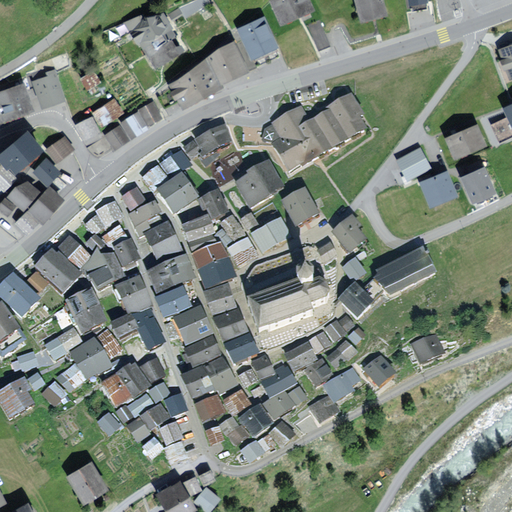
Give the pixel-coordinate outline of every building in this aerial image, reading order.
[(312,0),(282,0),(274,4),(285,28),(319,13),(312,0)] [(384,0),(357,0),(365,26),(390,18),(384,0)] [(134,32),(157,77),(189,60),(165,15),(148,23),(144,15),(120,27),(125,37),(134,32)] [(267,20),(240,32),(254,64),(281,52),(267,20)] [(320,22),(309,27),(320,53),(331,49),(320,22)] [(511,46),(498,51),(509,85),(511,84),(511,46)] [(236,47),(211,59),(225,89),(250,76),(236,47)] [(182,89),(191,110),(227,92),(225,89),(211,59),(182,89)] [(95,71),(79,80),(88,95),(104,86),(95,71)] [(56,77),(35,84),(45,111),(65,104),(56,77)] [(31,84),(0,95),(0,115),(3,125),(41,111),(31,84)] [(269,145),(288,175),(370,135),(362,121),(366,119),(352,93),(325,110),(327,112),(317,118),(310,104),(270,124),(275,132),(269,145)] [(126,113),(113,98),(94,113),(104,129),(126,113)] [(155,103),(141,110),(151,129),(164,122),(155,103)] [(125,124),(134,140),(150,130),(140,114),(125,124)] [(92,118),(77,125),(84,139),(99,132),(92,118)] [(107,134),(116,150),(131,141),(122,125),(107,134)] [(481,128),(447,141),(455,160),(489,147),(481,128)] [(33,131),(1,158),(18,178),(50,151),(33,131)] [(234,148),(227,135),(199,150),(196,145),(186,151),(193,164),(200,161),(203,166),(234,148)] [(105,136),(85,148),(89,153),(94,158),(105,155),(114,149),(105,136)] [(65,139),(49,152),(59,164),(75,151),(65,139)] [(423,151),(399,162),(410,184),(434,172),(423,151)] [(190,172),(181,157),(164,168),(173,183),(190,172)] [(47,161),(34,173),(49,187),(62,175),(47,161)] [(490,162),(459,174),(473,210),(504,198),(490,162)] [(17,179),(1,163),(0,164),(0,183),(7,190),(17,179)] [(253,177),(234,187),(250,216),(288,195),(272,166),(253,177)] [(160,171),(144,182),(155,197),(171,186),(160,171)] [(448,176),(422,187),(433,213),(459,202),(448,176)] [(27,177),(8,198),(23,212),(43,192),(27,177)] [(185,181),(160,198),(174,221),(200,204),(185,181)] [(62,201),(47,189),(27,212),(42,225),(62,201)] [(145,204),(138,192),(125,200),(131,212),(145,204)] [(305,195),(285,206),(299,232),(319,221),(305,195)] [(221,199),(205,207),(214,226),(231,218),(221,199)] [(116,207),(97,216),(105,232),(124,223),(116,207)] [(156,208),(130,219),(136,232),(161,221),(156,208)] [(28,215),(16,228),(25,238),(38,225),(28,215)] [(95,220),(83,230),(93,242),(105,232),(95,220)] [(259,231),(252,220),(243,226),(250,237),(259,231)] [(366,232),(355,221),(337,240),(358,259),(370,247),(360,237),(366,232)] [(231,222),(218,232),(231,249),(244,238),(231,222)] [(209,223),(183,233),(189,247),(214,239),(209,223)] [(291,241),(282,224),(254,239),(263,257),(291,241)] [(169,227),(145,239),(159,267),(182,255),(169,227)] [(128,244),(120,230),(105,238),(113,252),(128,244)] [(214,239),(189,247),(193,259),(218,250),(214,239)] [(75,242),(62,251),(76,270),(89,260),(75,242)] [(97,243),(87,250),(93,260),(103,253),(97,243)] [(249,243),(230,254),(235,262),(253,251),(249,243)] [(333,248),(321,254),(328,268),(339,262),(333,248)] [(132,249),(116,256),(123,274),(139,267),(132,249)] [(253,251),(235,262),(242,274),(258,262),(253,251)] [(224,252),(194,264),(199,276),(229,264),(224,252)] [(442,278),(428,253),(382,274),(385,282),(378,287),(401,301),(442,278)] [(113,257),(89,268),(100,293),(124,283),(113,257)] [(54,260),(39,275),(63,300),(78,285),(54,260)] [(359,262),(345,271),(356,286),(370,277),(359,262)] [(186,264),(151,279),(160,301),(196,287),(186,264)] [(229,264),(199,276),(207,297),(230,288),(237,285),(229,264)] [(49,288),(38,277),(28,287),(40,298),(49,288)] [(303,285),(252,305),(264,335),(315,314),(313,311),(325,306),(329,296),(326,289),(317,286),(314,287),(311,277),(301,281),(303,285)] [(18,280),(0,297),(0,298),(24,323),(43,305),(18,280)] [(141,286),(118,295),(130,322),(152,313),(141,286)] [(189,292),(160,304),(169,324),(198,312),(189,292)] [(238,311),(230,292),(209,300),(217,319),(238,311)] [(380,311),(361,294),(347,309),(366,326),(380,311)] [(93,297),(69,309),(83,339),(107,328),(93,297)] [(7,312),(0,316),(0,356),(25,342),(7,312)] [(242,313),(219,324),(231,349),(254,339),(242,313)] [(212,338),(202,315),(178,326),(188,349),(212,338)] [(354,320),(347,326),(353,334),(360,328),(354,320)] [(134,323),(114,331),(119,345),(140,337),(134,323)] [(343,326),(332,334),(342,347),(353,339),(343,326)] [(157,331),(141,338),(150,357),(166,349),(157,331)] [(74,333),(60,340),(62,343),(68,355),(82,347),(74,333)] [(364,334),(356,345),(364,351),(372,341),(364,334)] [(326,337),(315,345),(325,360),(336,352),(326,337)] [(441,337),(419,349),(431,372),(454,360),(441,337)] [(255,341),(233,351),(242,371),(265,361),(255,341)] [(62,343),(46,351),(52,362),(68,355),(62,343)] [(222,362),(214,344),(185,358),(193,375),(222,362)] [(97,345),(74,358),(78,366),(89,385),(113,372),(97,345)] [(317,350),(293,362),(301,378),(325,366),(317,350)] [(355,350),(334,365),(342,375),(363,360),(355,350)] [(36,357),(16,362),(19,375),(39,370),(36,357)] [(274,361),(258,368),(266,386),(282,379),(274,361)] [(387,362),(371,376),(387,394),(403,379),(387,362)] [(159,365),(145,371),(151,387),(165,381),(159,365)] [(78,366),(57,385),(70,400),(89,385),(78,366)] [(228,367),(212,375),(223,398),(239,390),(228,367)] [(134,370),(119,380),(134,402),(150,392),(134,370)] [(333,370),(316,378),(322,391),(339,383),(333,370)] [(303,388),(295,373),(269,387),(277,401),(303,388)] [(217,396),(207,376),(190,384),(200,404),(217,396)] [(368,387),(361,377),(334,395),(345,411),(365,398),(361,391),(368,387)] [(42,380),(0,400),(0,401),(12,425),(39,412),(32,399),(48,391),(42,380)] [(119,380),(102,391),(116,413),(134,402),(119,380)] [(57,385),(42,404),(56,415),(70,400),(57,385)] [(166,390),(152,398),(158,408),(172,399),(166,390)] [(314,406),(306,394),(298,400),(305,412),(314,406)] [(248,395),(230,404),(238,419),(256,409),(248,395)] [(296,398),(276,410),(285,424),(305,412),(298,400),(296,398)] [(133,409),(131,410),(137,420),(155,409),(149,399),(133,409)] [(185,399),(168,406),(176,425),(193,418),(185,399)] [(221,402),(202,411),(210,428),(229,419),(221,402)] [(337,403),(318,414),(328,430),(346,418),(337,403)] [(163,410),(146,420),(153,432),(170,423),(163,410)] [(281,430),(267,411),(251,423),(265,442),(281,430)] [(126,412),(117,418),(124,428),(132,422),(126,412)] [(111,418),(101,429),(113,440),(123,430),(111,418)] [(244,431),(237,422),(227,429),(234,438),(244,431)] [(145,424),(129,435),(137,446),(153,435),(145,424)] [(182,429),(164,436),(170,451),(187,444),(182,429)] [(291,431),(283,441),(294,451),(303,442),(291,431)] [(249,432),(236,441),(243,450),(256,441),(249,432)] [(223,434),(210,439),(215,452),(228,447),(223,434)] [(278,439),(268,445),(275,455),(285,449),(278,439)] [(158,444),(147,455),(156,465),(168,454),(158,444)] [(263,445),(250,455),(258,466),(272,456),(263,445)] [(187,450),(173,455),(179,470),(193,464),(187,450)] [(70,481),(69,481),(86,511),(113,498),(97,467),(70,481)] [(218,474),(208,481),(214,490),(224,483),(218,474)] [(205,481),(196,486),(203,498),(212,493),(205,481)] [(206,511),(193,486),(167,500),(172,511),(206,511)] [(209,508),(217,511),(225,511),(232,500),(216,493),(209,508)]
